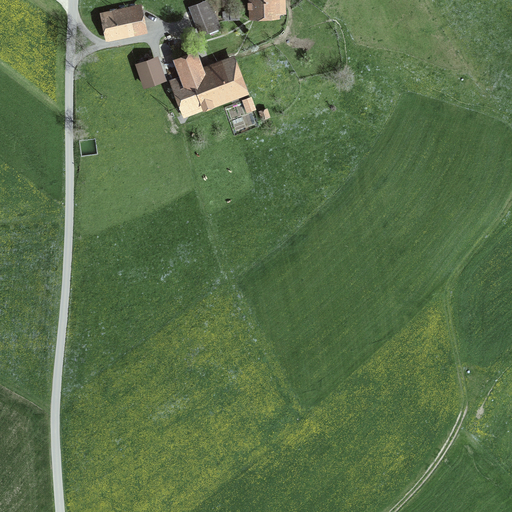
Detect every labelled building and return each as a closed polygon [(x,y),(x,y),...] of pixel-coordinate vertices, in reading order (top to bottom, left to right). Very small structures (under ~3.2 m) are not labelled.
[(207,0),(206,0),(191,5),(200,31),(217,25),(207,0)] [(249,0),(250,14),(284,13),(283,0),(249,0)] [(108,37),(143,29),(139,9),(104,17),(108,37)] [(181,110),(222,96),(222,99),(243,92),(233,63),(213,70),(214,73),(204,76),(197,55),(180,61),(185,76),(171,80),(181,110)] [(144,85),(160,79),(153,60),(137,65),(144,85)] [(248,112),(257,108),(252,95),(243,98),(248,112)]
